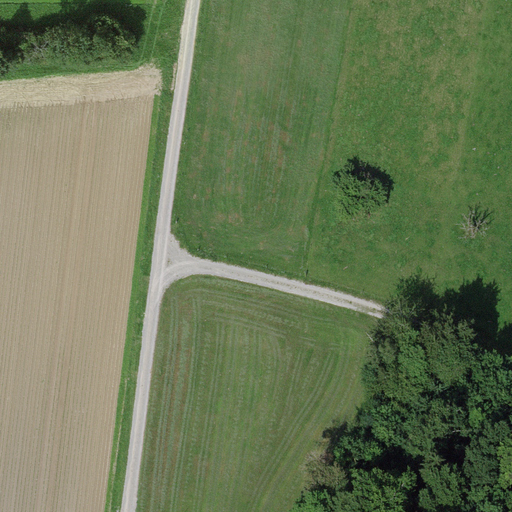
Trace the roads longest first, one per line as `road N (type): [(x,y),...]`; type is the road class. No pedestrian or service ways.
road 1 (track): [(197,0),(131,511)]
road 2 (track): [(511,372),(353,304),(162,264)]
